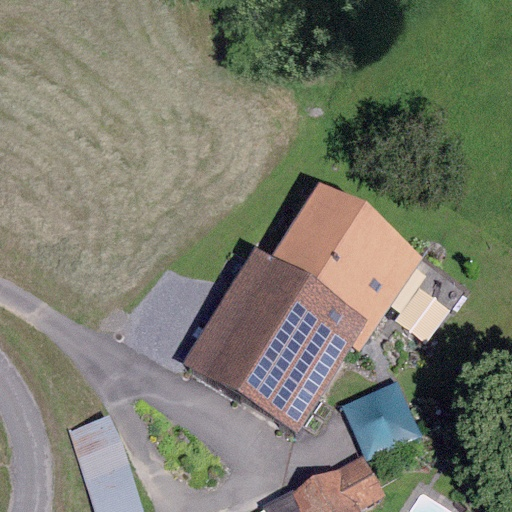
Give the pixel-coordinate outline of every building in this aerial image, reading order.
[(393,359),(442,285),(321,206),(272,280),(370,344),(393,359)] [(190,379),(300,451),(370,344),(272,280),(260,272),(190,379)] [(377,441),(423,421),(402,373),(356,393),(377,441)] [(365,468),(336,482),(350,511),(379,511),(385,510),(365,468)] [(350,511),(336,482),(272,511),(350,511)]
